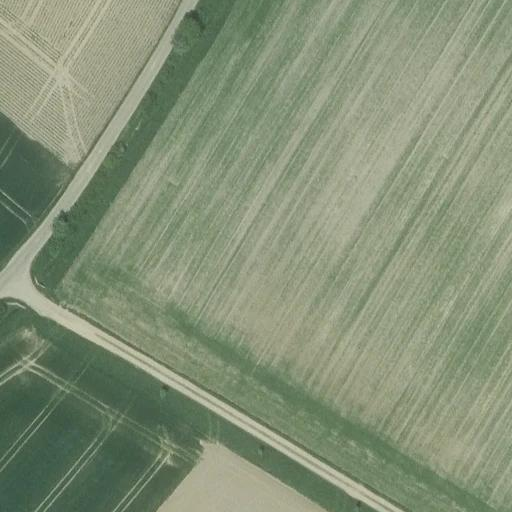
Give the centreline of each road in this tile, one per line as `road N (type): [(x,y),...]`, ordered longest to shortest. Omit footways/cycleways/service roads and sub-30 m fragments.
road 1 (track): [(11,286),(391,511)]
road 2 (track): [(201,0),(132,114),(0,296)]
